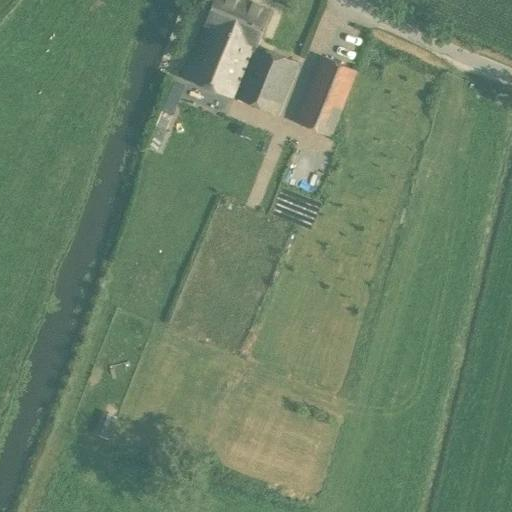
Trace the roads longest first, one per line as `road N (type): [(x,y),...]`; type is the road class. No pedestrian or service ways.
road 1 (unclassified): [(511,79),(347,0)]
road 2 (track): [(471,511),(511,335)]
